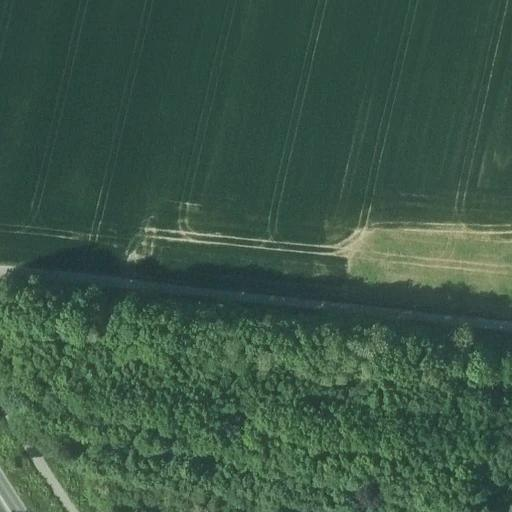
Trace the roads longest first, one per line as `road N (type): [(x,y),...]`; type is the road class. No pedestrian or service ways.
road 1 (track): [(511,326),(0,274)]
road 2 (track): [(0,395),(73,511)]
